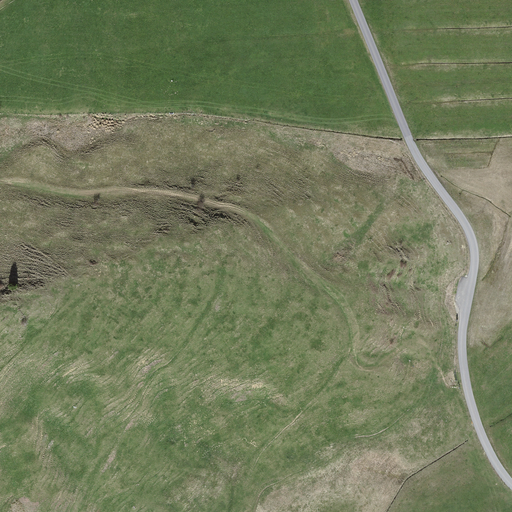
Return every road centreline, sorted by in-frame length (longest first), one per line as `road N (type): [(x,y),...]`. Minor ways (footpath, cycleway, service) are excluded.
road 1 (track): [(0,184),(191,198),(261,219),(348,293),(357,362),(384,369),(421,347),(462,365)]
road 2 (unclassified): [(354,0),(409,135),(474,240),(462,365),(496,463),(511,486)]
